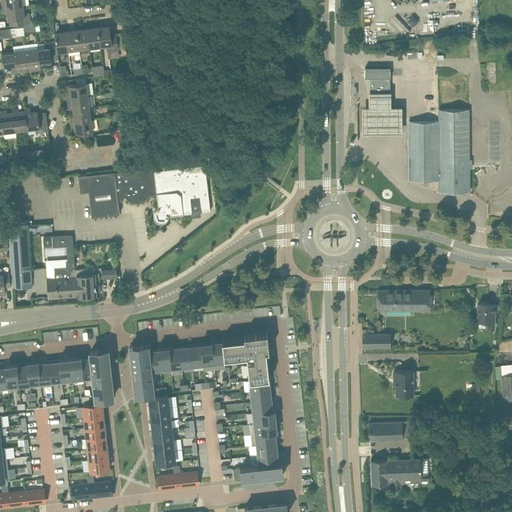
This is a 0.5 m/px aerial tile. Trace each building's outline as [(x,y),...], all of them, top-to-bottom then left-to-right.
[(23,5),(2,7),(3,13),(8,13),(8,19),(9,19),(10,25),(30,23),(28,12),(24,12),(23,5)] [(23,24),(25,32),(40,30),(39,22),(23,24)] [(109,25),(98,27),(101,45),(107,45),(108,50),(118,49),(118,43),(116,33),(110,34),(109,25)] [(0,29),(0,37),(17,36),(15,27),(0,29)] [(98,27),(87,28),(90,47),(101,45),(98,27)] [(87,28),(77,30),(79,48),(90,47),(87,28)] [(77,30),(66,31),(69,50),(69,55),(80,53),(79,48),(77,30)] [(69,50),(66,31),(55,32),(57,49),(58,51),(69,50)] [(45,48),(38,49),(38,53),(41,65),(46,64),(47,68),(53,68),(52,60),(51,50),(57,49),(56,41),(44,42),(45,48)] [(37,43),(25,44),(29,66),(35,66),(35,70),(41,69),(38,53),(38,49),(37,43)] [(25,44),(14,46),(17,68),(23,67),(23,72),(29,71),(25,44)] [(57,49),(51,50),(52,60),(59,59),(58,51),(57,49)] [(17,73),(14,52),(2,53),(3,61),(4,70),(11,69),(11,73),(17,73)] [(105,75),(104,69),(103,64),(92,65),(94,76),(105,75)] [(390,67),(365,67),(365,77),(370,77),(370,94),(390,94),(390,67)] [(65,85),(67,97),(94,94),(92,82),(65,85)] [(95,105),(94,94),(67,97),(69,109),(89,107),(89,106),(95,105)] [(390,95),(369,95),(369,110),(362,110),(362,136),(402,136),(401,109),(390,109),(390,95)] [(31,107),(25,108),(28,128),(35,127),(36,132),(48,131),(46,112),(38,113),(38,111),(31,112),(31,107)] [(69,115),(70,121),(91,118),(89,107),(69,109),(69,110),(73,109),(74,115),(69,115)] [(19,109),(13,109),(16,130),(28,129),(28,128),(25,108),(25,112),(19,113),(19,109)] [(1,111),(4,134),(4,138),(17,136),(16,130),(13,109),(13,114),(7,115),(7,110),(1,111)] [(439,180),(440,191),(470,191),(469,109),(439,109),(439,120),(409,121),(409,180),(439,180)] [(91,118),(70,121),(72,134),(76,133),(77,137),(93,135),(91,118)] [(43,149),(31,151),(32,159),(44,157),(43,149)] [(19,155),(7,157),(8,165),(20,163),(19,155)] [(0,166),(8,165),(7,157),(3,157),(0,157),(0,166)] [(115,171),(78,176),(80,191),(88,190),(91,216),(120,213),(118,202),(125,197),(128,200),(131,202),(136,203),(140,202),(144,201),(147,198),(150,195),(151,191),(156,190),(158,207),(156,209),(154,212),(154,216),(155,219),(158,221),(161,222),(165,221),(167,219),(169,215),(210,210),(204,159),(155,164),(155,168),(115,173),(115,171)] [(9,224),(13,288),(32,287),(28,223),(9,224)] [(47,277),(48,297),(77,296),(77,288),(71,288),(71,276),(70,276),(70,270),(75,270),(75,269),(72,234),(52,235),(53,246),(67,245),(67,259),(68,260),(66,260),(66,266),(54,267),(55,277),(47,277)] [(2,267),(0,267),(0,294),(6,294),(5,287),(11,286),(9,272),(2,273),(2,267)] [(101,270),(101,280),(117,279),(116,269),(101,270)] [(76,276),(71,276),(71,288),(77,288),(77,296),(96,295),(95,273),(76,274),(76,276)] [(377,289),(378,310),(431,309),(430,289),(377,289)] [(478,327),(488,327),(493,328),(495,303),(489,303),(479,302),(478,320),(478,327)] [(242,337),(222,339),(222,340),(224,357),(225,357),(246,355),(249,380),(268,378),(270,378),(268,358),(267,358),(266,350),(269,350),(267,332),(244,335),(244,338),(242,338),(242,337)] [(363,334),(363,347),(391,346),(390,333),(363,334)] [(222,340),(212,342),(214,362),(225,361),(225,357),(224,357),(222,340)] [(212,342),(201,343),(203,364),(214,362),(212,342)] [(190,344),(190,346),(192,365),(203,364),(201,343),(190,344)] [(147,344),(131,346),(132,356),(135,386),(136,395),(153,393),(150,370),(149,370),(147,351),(148,351),(147,344)] [(158,348),(158,350),(160,368),(171,367),(169,348),(169,346),(158,348)] [(190,346),(180,347),(182,366),(192,365),(190,346)] [(169,348),(171,367),(182,366),(180,347),(169,348)] [(99,350),(91,351),(94,376),(96,399),(109,398),(107,376),(110,376),(110,377),(110,375),(108,375),(108,371),(110,371),(108,359),(109,359),(108,352),(99,353),(99,350)] [(148,351),(147,351),(149,370),(150,370),(160,368),(158,350),(148,351)] [(81,358),(71,359),(71,357),(70,358),(72,378),(73,382),(77,381),(77,378),(83,377),(81,358)] [(91,357),(81,358),(83,377),(83,381),(88,380),(88,377),(94,376),(91,357)] [(70,358),(59,359),(61,380),(62,383),(67,383),(66,379),(72,378),(70,358)] [(59,359),(48,360),(49,362),(51,381),(51,384),(56,384),(56,380),(61,380),(59,359)] [(38,361),(27,362),(29,383),(30,387),(34,386),(34,383),(40,382),(38,361)] [(49,362),(39,363),(38,361),(40,382),(40,386),(45,385),(45,382),(51,381),(49,362)] [(27,362),(16,364),(19,384),(19,388),(24,388),(23,384),(29,383),(27,362)] [(16,364),(5,365),(8,386),(8,389),(13,389),(13,385),(19,384),(16,364)] [(394,371),(394,379),(396,379),(396,395),(401,395),(403,397),(407,397),(408,395),(413,395),(413,371),(394,371)] [(511,374),(501,375),(503,399),(511,398),(511,374)] [(268,378),(249,380),(251,391),(270,388),(268,378)] [(270,388),(251,391),(252,401),(271,399),(270,388)] [(149,398),(150,409),(169,407),(168,396),(149,398)] [(271,399),(252,401),(253,412),(274,410),(273,399),(271,399)] [(102,403),(83,405),(85,416),(103,414),(102,403)] [(169,407),(150,409),(152,419),(170,417),(169,407)] [(274,410),(253,412),(254,422),(254,423),(275,420),(274,410)] [(103,414),(85,416),(86,427),(104,425),(103,414)] [(170,417),(152,419),(153,430),(171,428),(170,417)] [(369,422),(370,440),(403,438),(403,436),(416,436),(416,419),(369,422)] [(254,422),(250,423),(251,434),(275,431),(276,431),(275,420),(254,423),(254,422)] [(104,425),(86,427),(87,438),(105,436),(104,425)] [(171,428),(153,430),(154,441),(173,439),(171,428)] [(275,431),(251,434),(252,445),(257,444),(276,442),(278,442),(276,431),(275,431)] [(105,436),(87,438),(88,448),(107,446),(105,436)] [(173,439),(154,441),(155,452),(174,449),(173,439)] [(276,442),(257,444),(258,455),(277,453),(276,442)] [(107,446),(88,448),(89,459),(108,457),(107,446)] [(174,449),(155,452),(157,463),(175,461),(174,449)] [(511,452),(501,454),(504,489),(511,488),(511,452)] [(277,453),(258,455),(259,465),(278,463),(277,453)] [(108,457),(89,459),(91,470),(109,468),(108,457)] [(420,457),(371,459),(372,484),(392,482),(393,489),(401,489),(401,484),(403,484),(404,484),(404,483),(421,482),(421,483),(429,483),(429,481),(431,481),(431,474),(429,474),(429,473),(421,473),(420,457)] [(259,465),(233,468),(235,480),(282,475),(281,462),(278,463),(259,465)] [(8,468),(0,469),(0,480),(9,480),(8,468)] [(180,473),(177,473),(179,486),(198,484),(196,471),(180,473)] [(174,473),(158,475),(160,488),(179,486),(177,473),(174,473)] [(94,483),(91,483),(93,496),(112,494),(110,481),(94,483)] [(88,483),(72,485),(73,498),(93,496),(91,483),(88,483)] [(43,488),(24,490),(26,503),(45,501),(43,488)] [(9,492),(6,493),(7,505),(26,503),(24,490),(9,492)] [(287,511),(286,502),(238,507),(238,511),(287,511)]
